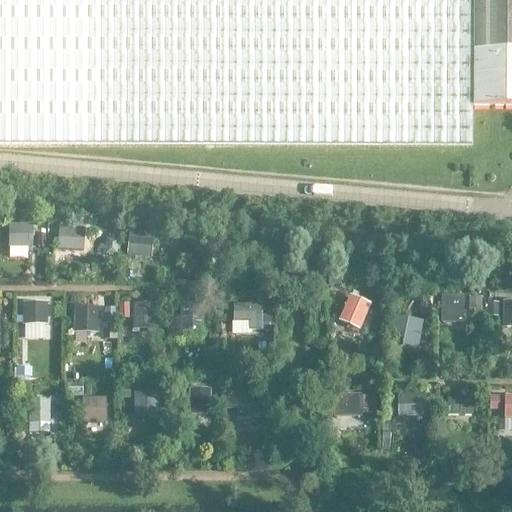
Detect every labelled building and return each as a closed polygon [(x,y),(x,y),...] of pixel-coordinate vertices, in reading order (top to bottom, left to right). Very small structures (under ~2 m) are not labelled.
[(0,0),(0,145),(471,148),(471,108),(471,0),(0,0)] [(511,0),(471,0),(471,108),(511,108),(511,0)] [(33,222),(9,222),(9,247),(33,247),(33,222)] [(59,248),(85,250),(86,229),(60,227),(59,248)] [(160,234),(136,234),(136,258),(160,258),(160,234)] [(375,301),(350,301),(350,326),(375,326),(375,301)] [(477,301),(453,301),(453,326),(477,326),(477,301)] [(25,302),(25,338),(47,337),(47,302),(25,302)] [(135,328),(156,327),(155,302),(135,303),(135,328)] [(236,304),(235,332),(255,333),(255,315),(246,315),(246,309),(262,310),(262,305),(236,304)] [(105,309),(81,309),(81,334),(105,334),(105,309)] [(209,309),(184,309),(184,334),(209,334),(209,309)] [(61,389),(36,389),(36,414),(61,414),(61,389)] [(270,389),(245,389),(245,414),(270,414),(270,389)] [(164,390),(139,390),(139,414),(164,414),(164,390)] [(400,417),(424,416),(424,395),(399,396),(400,417)] [(108,421),(108,398),(89,398),(89,422),(108,421)] [(481,400),(457,400),(457,425),(481,425),(481,400)] [(363,401),(338,401),(338,426),(363,426),(363,401)]
